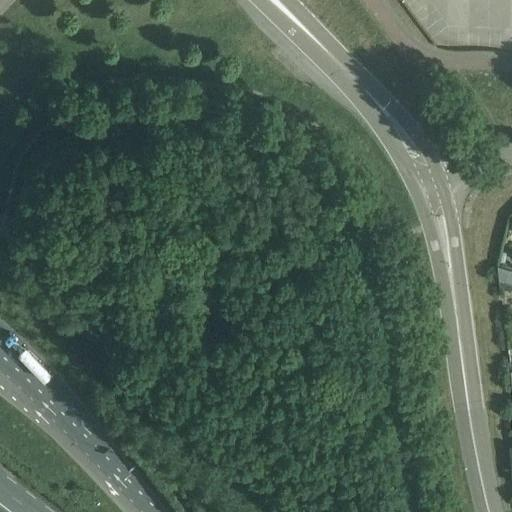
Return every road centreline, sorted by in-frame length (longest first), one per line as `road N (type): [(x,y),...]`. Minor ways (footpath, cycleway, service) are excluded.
road 1 (primary): [(149,511),(0,370)]
road 2 (residential): [(486,511),(460,344)]
road 3 (residential): [(460,344),(458,255),(439,183)]
road 4 (residential): [(418,194),(460,344)]
road 5 (residential): [(439,183),(418,136),(361,87)]
road 6 (residential): [(272,3),(361,87)]
road 7 (residential): [(361,87),(418,194)]
